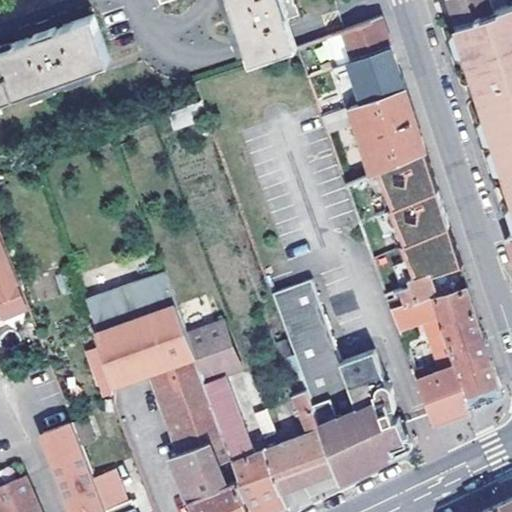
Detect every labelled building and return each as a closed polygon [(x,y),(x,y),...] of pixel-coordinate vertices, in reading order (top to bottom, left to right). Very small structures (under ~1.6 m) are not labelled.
[(230,0),(246,47),(251,62),(299,45),(294,31),(287,12),(296,9),(293,0),(230,0)] [(509,5),(507,0),(451,0),(458,22),(509,5)] [(511,4),(509,5),(458,22),(472,66),(474,65),(484,93),(482,94),(506,169),(510,168),(511,172),(511,4)] [(0,100),(111,61),(95,15),(59,28),(55,17),(43,22),(32,26),(36,37),(0,49),(0,100)] [(353,59),(392,45),(384,21),(382,15),(327,35),(336,57),(350,51),(353,59)] [(353,59),(342,64),(346,77),(360,71),(368,99),(405,86),(398,65),(392,45),(353,59)] [(474,65),(472,66),(480,89),(482,94),(484,93),(474,65)] [(324,114),(329,129),(356,119),(373,172),(426,153),(414,116),(405,86),(368,99),(324,114)] [(174,127),(206,116),(201,102),(169,114),(174,127)] [(362,221),(438,190),(431,166),(426,153),(373,172),(348,182),(362,221)] [(438,190),(362,221),(374,256),(450,226),(442,203),(438,190)] [(450,226),(374,256),(388,293),(410,285),(408,278),(427,272),(429,277),(462,265),(457,248),(450,226)] [(0,235),(0,317),(2,321),(28,312),(0,235)] [(386,456),(407,446),(396,415),(392,417),(389,407),(392,406),(392,401),(391,388),(388,386),(384,382),(380,384),(377,377),(381,376),(372,350),(341,361),(312,278),(273,292),(302,374),(300,375),(338,479),(361,468),(386,456)] [(468,288),(436,299),(470,409),(477,406),(491,401),(504,396),(490,355),(468,288)] [(470,409),(436,299),(433,291),(392,305),(404,337),(413,334),(408,323),(422,318),(441,369),(424,374),(417,376),(434,422),(440,420),(470,409)] [(113,378),(114,382),(149,369),(178,446),(169,449),(195,511),(252,511),(186,334),(175,307),(96,336),(108,365),(113,378)] [(288,503),(268,448),(252,454),(223,373),(241,367),(225,321),(186,334),(252,511),(268,511),(271,511),(288,503)] [(298,369),(286,335),(271,341),(283,374),(298,369)] [(113,378),(108,365),(96,369),(101,383),(113,378)] [(305,435),(268,448),(288,503),(300,497),(314,490),(338,479),(300,375),(298,369),(283,374),(305,435)] [(275,431),(263,401),(248,407),(259,436),(275,431)] [(87,415),(73,421),(81,441),(94,436),(87,415)] [(107,511),(94,476),(81,441),(73,421),(44,432),(74,511),(107,511)] [(132,511),(115,468),(94,476),(107,511),(132,511)] [(42,511),(24,469),(0,478),(0,511),(42,511)] [(511,511),(511,496),(506,500),(480,511),(511,511)]
